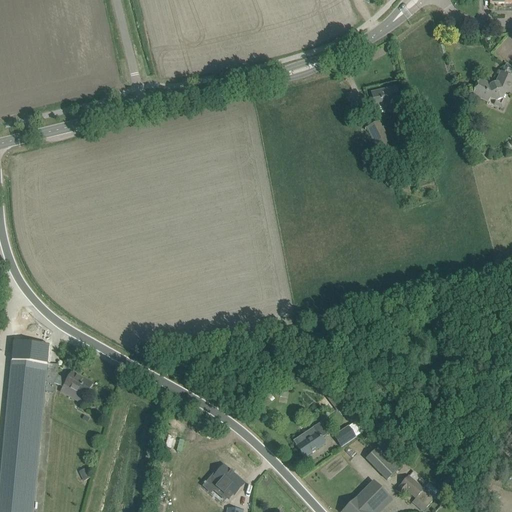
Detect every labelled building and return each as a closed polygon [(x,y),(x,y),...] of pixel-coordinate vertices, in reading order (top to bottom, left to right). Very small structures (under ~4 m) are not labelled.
[(475,90),(472,96),(488,103),(490,100),(495,103),(503,100),(506,94),(509,95),(511,89),(511,88),(511,68),(506,66),(502,73),(501,72),(495,84),(490,85),(479,80),(475,90)] [(399,111),(397,102),(400,102),(397,87),(371,94),(374,108),(382,106),(384,115),(399,111)] [(378,152),(391,145),(379,122),(366,129),(378,152)] [(33,355),(12,354),(0,480),(0,511),(33,511),(45,393),(53,393),(53,385),(57,376),(59,366),(47,365),(48,357),(41,356),(42,352),(33,352),(33,355)] [(57,376),(54,384),(63,387),(64,387),(63,389),(76,397),(76,398),(83,402),(85,399),(88,393),(93,384),(81,378),(80,379),(71,374),(72,373),(67,382),(57,376)] [(271,393),(257,403),(263,410),(276,400),(271,393)] [(330,393),(323,398),(331,408),(338,403),(330,393)] [(341,449),(356,439),(363,434),(356,422),(333,437),(341,449)] [(304,442),(300,437),(293,442),(297,447),(304,458),(325,444),(321,439),(328,434),(320,423),(313,428),(317,433),(304,442)] [(395,450),(386,440),(366,460),(386,481),(401,467),(390,456),(395,450)] [(215,472),(207,481),(215,488),(214,489),(222,497),(224,495),(227,499),(229,500),(233,495),(234,496),(244,484),(233,474),(233,473),(232,474),(230,473),(231,472),(231,471),(230,472),(223,466),(217,473),(215,472)] [(494,502),(502,481),(484,474),(476,495),(494,502)] [(402,484),(396,492),(401,496),(406,491),(416,499),(426,508),(433,501),(435,498),(424,488),(423,490),(408,477),(402,484)] [(375,511),(389,498),(378,487),(373,482),(356,499),(368,511),(375,511)] [(368,511),(356,499),(343,511),(368,511)]
